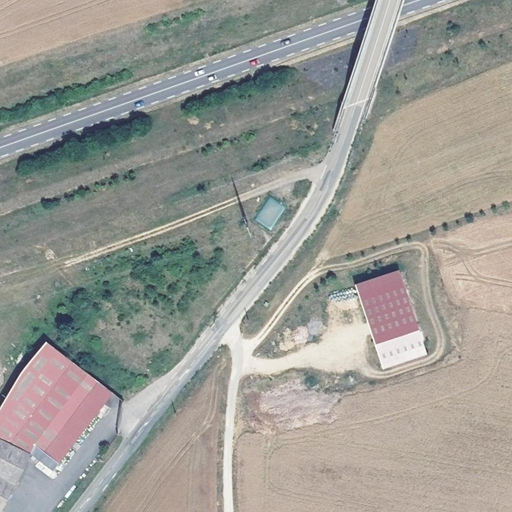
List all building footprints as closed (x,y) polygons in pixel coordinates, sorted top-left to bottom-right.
[(255,221),(272,230),(285,206),(268,197),(255,221)] [(398,270),(355,284),(383,368),(426,353),(398,270)] [(2,402),(0,406),(0,511),(31,453),(35,445),(58,463),(112,391),(46,340),(44,342),(20,373),(15,381),(2,402)] [(35,445),(31,453),(52,470),(58,463),(35,445)] [(49,476),(52,471),(39,461),(35,466),(49,476)]
